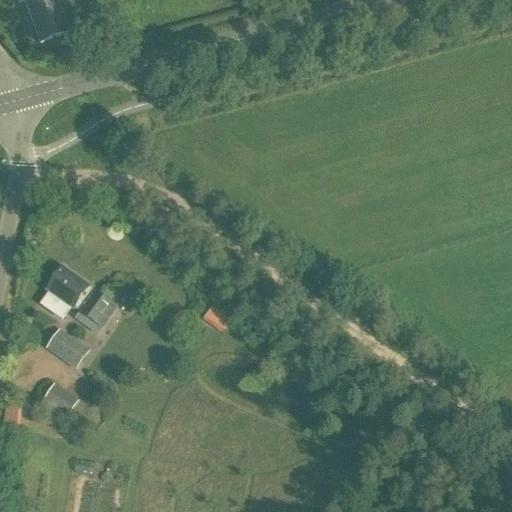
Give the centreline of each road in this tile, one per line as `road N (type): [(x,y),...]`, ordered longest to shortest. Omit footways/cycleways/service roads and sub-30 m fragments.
road 1 (track): [(17,174),(151,188),(247,229),(511,443)]
road 2 (tertiary): [(23,98),(387,0)]
road 3 (unclassified): [(0,275),(23,98)]
